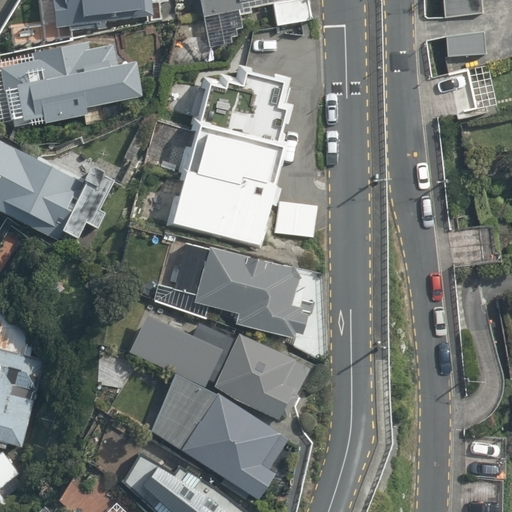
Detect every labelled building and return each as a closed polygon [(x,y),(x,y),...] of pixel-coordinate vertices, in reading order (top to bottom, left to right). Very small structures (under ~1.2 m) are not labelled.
[(68,25),(69,31),(105,27),(104,20),(152,14),(149,0),(52,0),(56,27),(68,25)] [(199,0),(209,47),(231,43),(230,36),(236,35),(235,28),(241,27),(238,10),(242,10),(240,2),(248,0),(199,0)] [(294,0),(273,4),(277,25),(310,20),(306,0),(294,0)] [(445,0),(449,40),(488,36),(485,0),(445,0)] [(0,66),(0,81),(7,127),(87,114),(86,106),(141,97),(135,61),(113,65),(110,45),(85,49),(84,43),(26,52),(28,62),(0,66)] [(450,56),(452,78),(492,75),(490,53),(450,56)] [(191,125),(285,149),(286,143),(283,142),(285,134),(281,133),(284,123),(288,124),(293,105),(284,102),(290,77),(238,64),(235,76),(220,72),(218,80),(204,76),(191,125)] [(134,162),(155,119),(145,115),(125,157),(134,162)] [(280,167),(285,149),(191,125),(180,170),(236,184),(237,178),(272,187),(277,166),(280,167)] [(100,208),(117,176),(106,171),(107,168),(92,160),(82,179),(85,181),(83,184),(0,140),(0,212),(58,242),(62,233),(78,241),(87,223),(97,228),(106,212),(100,208)] [(280,189),(272,187),(237,178),(236,184),(180,170),(166,225),(260,249),(271,205),(275,206),(280,189)] [(275,233),(312,237),(316,206),(279,201),(275,233)] [(234,324),(291,338),(292,333),(297,334),(303,314),(296,313),(302,290),(293,287),(294,278),(292,273),(289,267),(207,246),(207,249),(185,243),(173,289),(194,295),(192,302),(237,314),(234,324)] [(288,343),(323,361),(318,273),(292,266),(292,273),(294,278),(293,287),(302,290),(296,313),(303,314),(297,334),(292,333),(291,338),(288,343)] [(45,289),(52,291),(56,279),(49,277),(45,289)] [(0,438),(32,447),(55,359),(40,356),(46,330),(20,323),(22,316),(7,312),(2,333),(0,332),(0,438)] [(236,400),(277,419),(280,414),(285,417),(307,370),(292,363),(293,360),(238,335),(238,336),(231,333),(226,344),(216,340),(204,367),(219,374),(213,386),(236,400)] [(154,366),(186,379),(196,355),(177,347),(173,357),(161,351),(155,365),(154,366)] [(179,450),(256,499),(273,473),(267,469),(286,440),(278,435),(279,433),(216,393),(212,400),(194,389),(164,436),(180,447),(179,450)] [(75,456),(88,461),(92,451),(79,446),(75,456)] [(143,505),(151,511),(261,511),(200,464),(197,468),(192,463),(185,473),(158,452),(133,485),(149,498),(143,505)] [(0,496),(11,511),(22,511),(42,497),(33,485),(37,482),(20,460),(8,469),(0,458),(0,496)]
